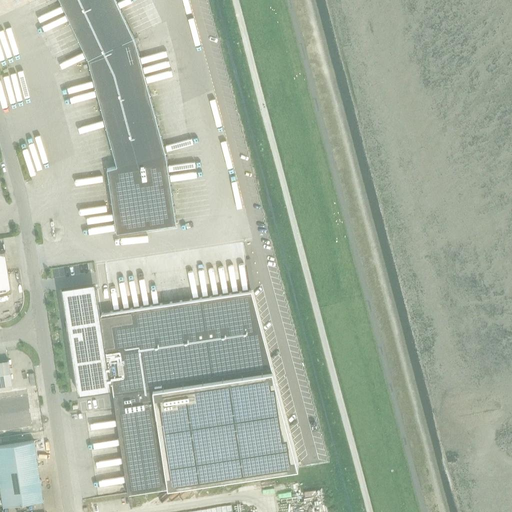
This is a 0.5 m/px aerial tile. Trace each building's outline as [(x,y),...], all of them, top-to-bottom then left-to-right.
[(60,0),(88,58),(117,167),(107,169),(118,232),(177,223),(165,154),(133,37),(115,0),(60,0)] [(0,250),(0,292),(12,291),(9,274),(5,250),(0,250)] [(95,281),(62,286),(66,310),(77,388),(78,393),(112,388),(111,383),(112,383),(114,394),(220,378),(274,370),(251,290),(101,313),(101,314),(100,314),(99,305),(95,281)] [(0,386),(12,384),(9,360),(0,361),(0,386)] [(220,378),(114,394),(116,407),(128,493),(129,493),(236,477),(299,467),(274,370),(220,378)] [(0,481),(4,506),(43,500),(34,440),(0,445),(0,481)]
